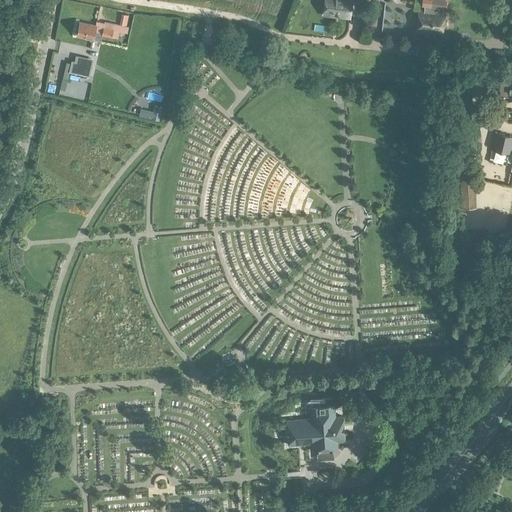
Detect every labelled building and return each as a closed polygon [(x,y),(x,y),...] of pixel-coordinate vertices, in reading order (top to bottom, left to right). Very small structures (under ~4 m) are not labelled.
[(351,0),(325,0),(324,14),(350,17),(351,0)] [(419,9),(417,31),(442,34),(444,12),(443,12),(443,0),(421,0),(421,5),(424,5),(424,10),(419,9)] [(102,34),(102,35),(112,37),(118,39),(120,31),(127,33),(128,26),(127,25),(129,15),(122,13),(120,24),(105,21),(104,22),(105,22),(105,23),(103,30),(102,34)] [(80,22),(77,35),(85,37),(85,38),(93,40),(95,33),(102,34),(103,30),(105,23),(97,21),(96,25),(80,22)] [(71,63),(69,71),(70,72),(89,76),(92,65),(74,61),(72,61),(71,63)] [(501,82),(501,94),(511,93),(511,79),(501,80),(501,82)] [(141,109),(140,115),(159,120),(162,108),(155,106),(154,112),(141,109)] [(491,148),(492,149),(511,153),(511,149),(511,135),(494,131),(491,148)] [(473,134),(454,135),(455,146),(473,145),(473,134)] [(475,168),(460,169),(462,206),(477,206),(475,168)] [(455,234),(444,234),(445,260),(456,260),(455,234)] [(311,419),(287,421),(288,445),(313,443),(313,451),(319,451),(320,451),(321,460),(332,459),(331,450),(337,450),(337,441),(345,441),(343,417),(335,417),(334,409),(334,404),(333,404),(331,404),(331,398),(332,398),(332,397),(311,399),(312,399),(313,406),(311,406),(310,406),(311,410),(311,419)]
